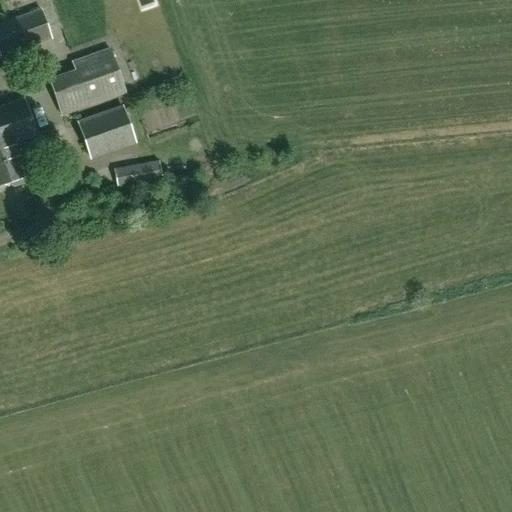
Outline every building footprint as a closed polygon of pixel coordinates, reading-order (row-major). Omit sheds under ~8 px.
[(42,11),(4,24),(13,51),(51,37),(42,11)] [(75,70),(48,79),(61,115),(125,92),(110,50),(73,63),(75,70)] [(0,185),(9,182),(10,186),(14,188),(24,184),(25,180),(24,177),(27,176),(15,141),(35,134),(23,100),(0,108),(0,185)] [(90,157),(135,142),(123,108),(78,124),(90,157)] [(126,189),(133,188),(170,181),(166,162),(122,170),(126,189)]
